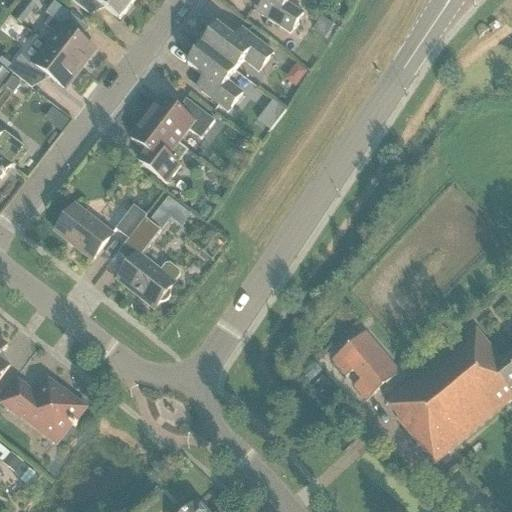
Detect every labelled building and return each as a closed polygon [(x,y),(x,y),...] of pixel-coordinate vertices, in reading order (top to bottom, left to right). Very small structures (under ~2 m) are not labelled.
[(120,21),(134,2),(131,0),(72,0),(71,2),(91,17),(100,6),(120,21)] [(287,4),(289,0),(258,0),(263,3),(257,14),(290,35),(303,15),(287,4)] [(47,46),(81,72),(96,53),(72,34),(80,23),(54,4),(46,15),(50,18),(44,26),(56,35),(47,45),(47,46)] [(202,47),(236,72),(244,62),(259,74),(273,55),(242,30),(234,40),(217,27),(202,47)] [(47,46),(47,45),(37,37),(9,73),(32,90),(44,75),(66,92),(81,72),(47,46)] [(227,83),(236,72),(202,47),(187,66),(204,79),(196,89),(228,114),(242,95),(227,83)] [(0,83),(1,84),(8,67),(0,63),(0,83)] [(275,126),(286,104),(272,97),(260,118),(275,126)] [(146,120),(178,144),(188,131),(201,141),(215,123),(187,101),(179,112),(162,99),(146,120)] [(181,167),(178,165),(188,152),(178,145),(178,144),(146,120),(130,140),(147,153),(139,163),(167,185),(181,167)] [(11,166),(0,157),(0,138),(4,134),(0,130),(0,181),(16,161),(16,160),(11,166)] [(162,203),(156,215),(167,221),(174,209),(162,203)] [(92,262),(112,236),(75,207),(55,233),(92,262)] [(128,241),(141,224),(147,217),(134,207),(116,231),(128,241)] [(141,224),(128,241),(118,254),(131,264),(117,281),(154,310),(160,304),(165,303),(168,300),(170,296),(170,291),(175,284),(174,284),(180,277),(179,273),(170,265),(166,266),(160,273),(141,258),(157,237),(141,224)] [(511,394),(509,391),(511,388),(511,351),(501,361),(476,329),(386,404),(398,418),(396,419),(435,466),(511,401),(511,394)] [(399,373),(366,333),(357,340),(332,362),(346,378),(352,372),(360,382),(354,388),(366,402),(399,373)] [(0,379),(9,368),(0,360),(0,356),(7,347),(0,342),(0,379)] [(70,399),(48,382),(37,397),(18,383),(2,405),(22,420),(23,419),(56,445),(72,425),(75,428),(77,425),(75,424),(87,409),(71,397),(70,399)] [(28,486),(37,475),(25,465),(15,476),(28,486)] [(205,511),(198,503),(188,511),(205,511)]
